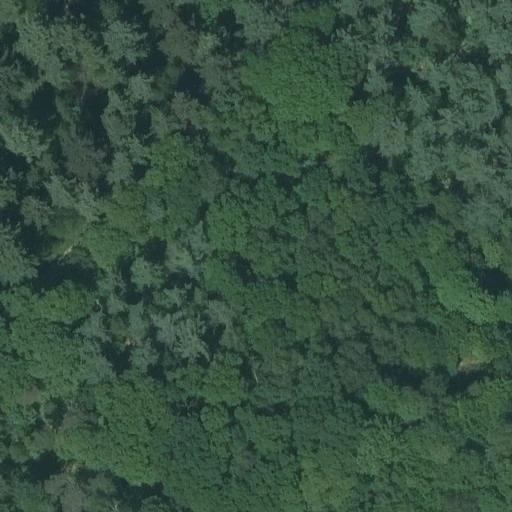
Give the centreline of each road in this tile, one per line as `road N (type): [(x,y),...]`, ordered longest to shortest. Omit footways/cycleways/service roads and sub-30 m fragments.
road 1 (track): [(329,0),(96,238)]
road 2 (unclassified): [(0,330),(96,238)]
